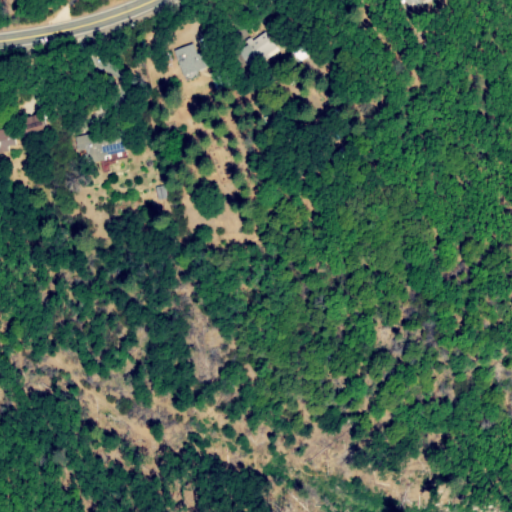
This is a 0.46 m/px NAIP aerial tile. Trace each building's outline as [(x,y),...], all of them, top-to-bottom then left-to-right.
[(400,0),(406,9),(419,1),(418,0),(400,0)] [(268,32),(278,49),(260,61),(250,44),(268,32)] [(212,64),(181,75),(171,47),(193,40),(197,52),(207,48),(212,64)] [(42,129),(36,113),(20,119),(26,135),(42,129)] [(126,150),(78,161),(72,135),(120,124),(126,150)] [(12,145),(9,128),(0,129),(0,151),(5,151),(5,146),(12,145)] [(155,186),(165,184),(167,196),(157,197),(155,186)]
